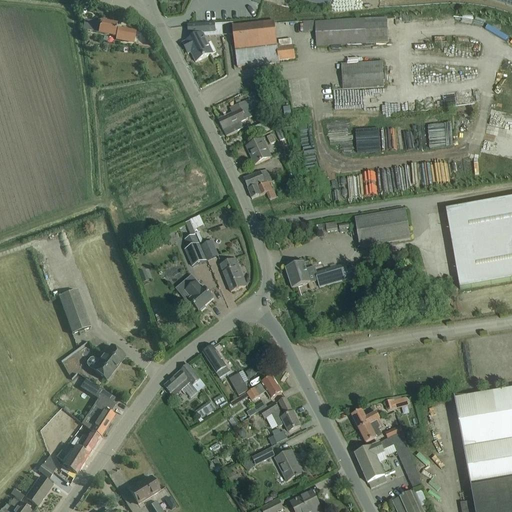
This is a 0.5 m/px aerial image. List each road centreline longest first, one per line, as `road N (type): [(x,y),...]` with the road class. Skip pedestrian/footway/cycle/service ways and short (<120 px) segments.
road 1 (tertiary): [(255,304),(267,271),(251,221),(149,0)]
road 2 (tertiary): [(64,511),(158,380),(255,304)]
road 3 (unclassified): [(371,511),(255,304)]
road 4 (unknown): [(511,320),(291,357)]
road 5 (unknown): [(251,221),(452,194)]
